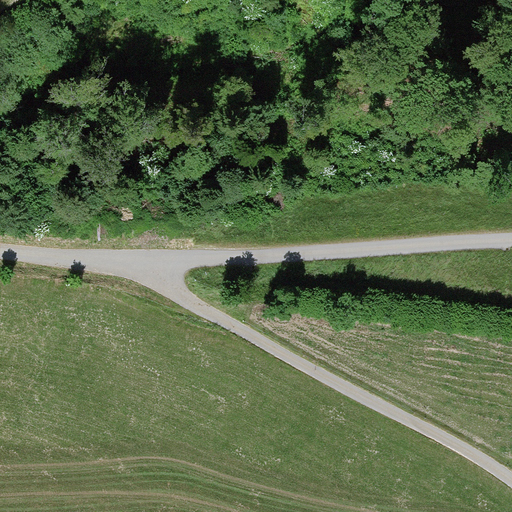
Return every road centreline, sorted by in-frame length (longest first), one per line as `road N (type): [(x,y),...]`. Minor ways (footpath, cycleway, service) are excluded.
road 1 (residential): [(133,265),(511,480)]
road 2 (unclassified): [(511,239),(133,265)]
road 3 (unclassified): [(133,265),(0,249)]
